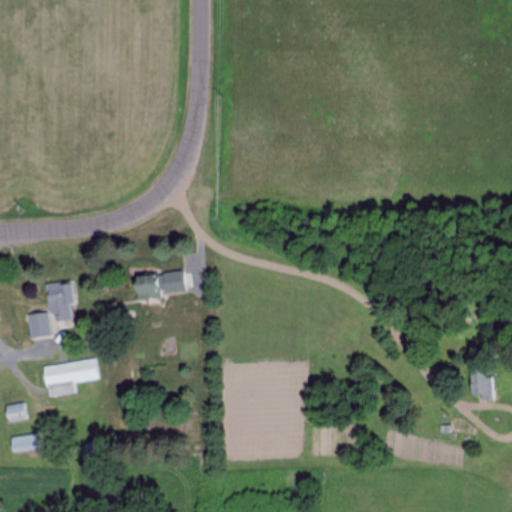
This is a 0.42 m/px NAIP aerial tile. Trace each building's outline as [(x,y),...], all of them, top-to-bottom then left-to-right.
[(135,300),(160,300),(160,277),(135,277),(135,300)] [(47,315),(28,315),(28,338),(48,338),(48,321),(71,320),(70,284),(46,285),(47,315)] [(46,397),(74,394),(73,383),(98,380),(96,361),(42,366),(46,397)] [(480,401),(491,401),(491,368),(470,368),(470,395),(480,395),(480,401)] [(4,407),(6,423),(26,420),(24,403),(4,407)] [(10,452),(43,449),(41,434),(9,438),(10,452)]
